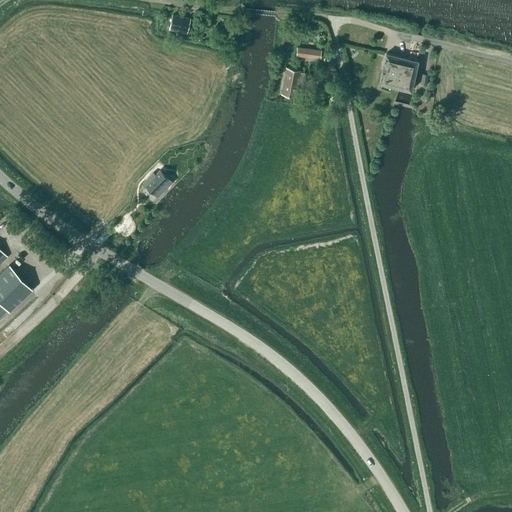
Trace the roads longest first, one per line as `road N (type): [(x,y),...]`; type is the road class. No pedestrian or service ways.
road 1 (tertiary): [(403,511),(354,437),(284,364),(59,225),(0,178)]
road 2 (unclassified): [(429,511),(334,19)]
road 3 (track): [(98,249),(0,350)]
